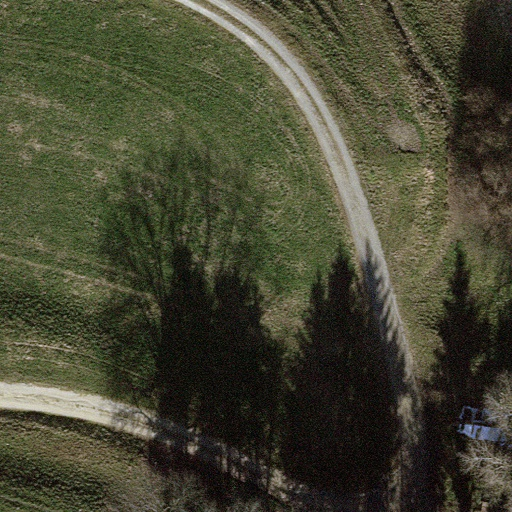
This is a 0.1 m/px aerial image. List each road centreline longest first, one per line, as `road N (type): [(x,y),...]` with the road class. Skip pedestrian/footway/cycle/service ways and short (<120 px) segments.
road 1 (track): [(199,0),(253,29),(309,96),(354,196),(385,288),(408,423),(409,511)]
road 2 (track): [(384,511),(320,505),(130,423),(0,397)]
